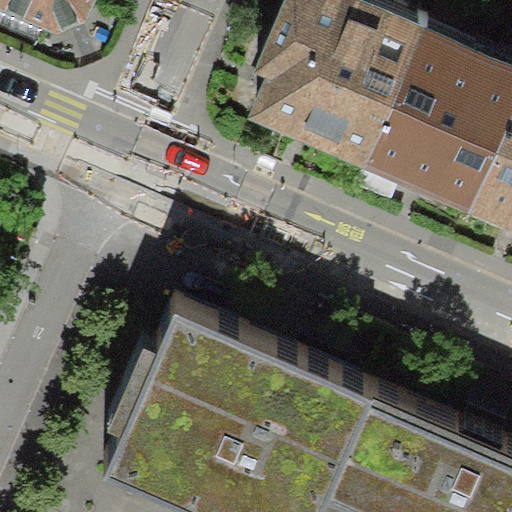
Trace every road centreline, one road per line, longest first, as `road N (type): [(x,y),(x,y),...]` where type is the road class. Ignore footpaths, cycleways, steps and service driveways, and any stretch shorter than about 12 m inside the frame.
road 1 (secondary): [(511,319),(121,151)]
road 2 (residential): [(121,151),(186,0)]
road 3 (residential): [(61,289),(0,431)]
road 4 (residential): [(121,151),(61,289)]
road 5 (secondary): [(121,151),(0,100)]
